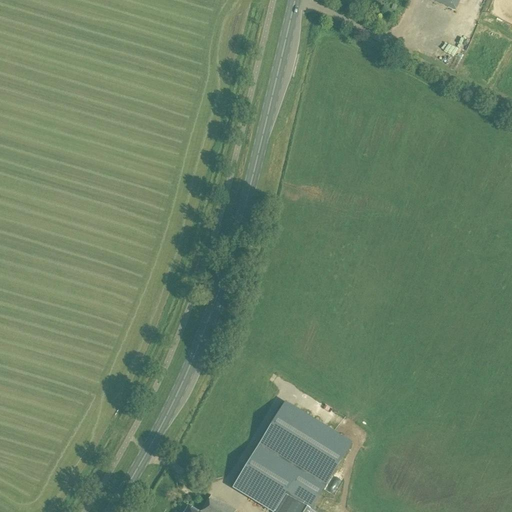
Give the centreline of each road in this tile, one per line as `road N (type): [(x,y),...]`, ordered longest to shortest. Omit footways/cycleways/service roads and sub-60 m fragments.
road 1 (primary): [(112,511),(179,395),(213,312),(295,0)]
road 2 (unclassified): [(303,0),(511,114)]
